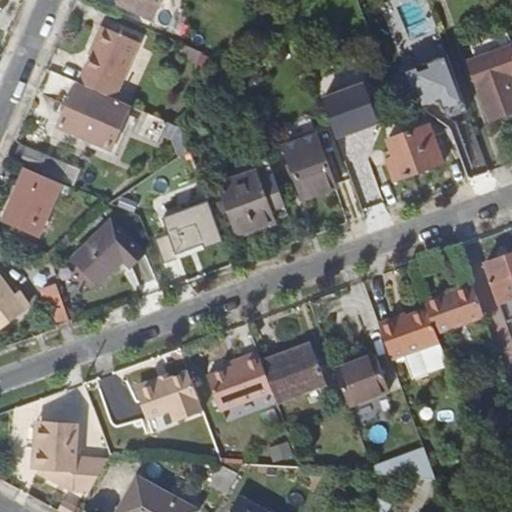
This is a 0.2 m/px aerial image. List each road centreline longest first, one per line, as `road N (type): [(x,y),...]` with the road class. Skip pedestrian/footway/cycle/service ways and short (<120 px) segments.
road 1 (residential): [(0,382),(511,198)]
road 2 (residential): [(0,114),(49,0)]
